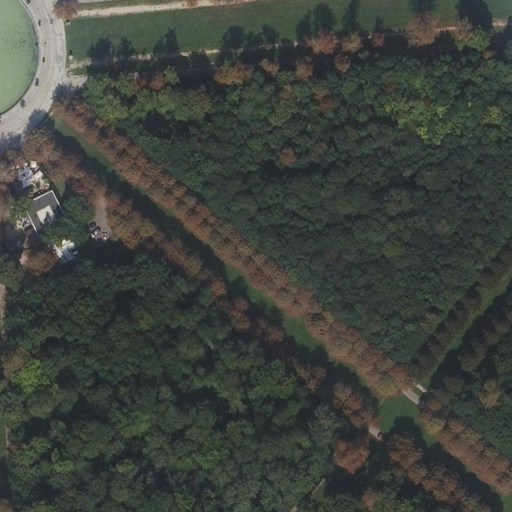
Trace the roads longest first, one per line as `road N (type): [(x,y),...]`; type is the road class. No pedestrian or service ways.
road 1 (unclassified): [(511,475),(56,86)]
road 2 (unclassified): [(27,125),(468,511)]
road 3 (track): [(56,86),(511,42)]
road 4 (track): [(511,234),(292,511)]
road 5 (track): [(511,330),(366,511)]
road 6 (track): [(0,283),(12,511)]
